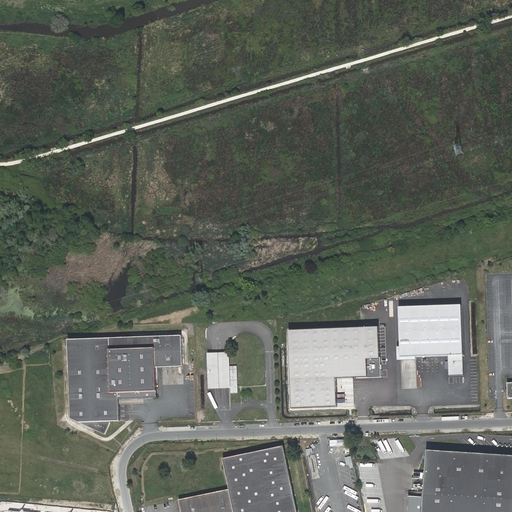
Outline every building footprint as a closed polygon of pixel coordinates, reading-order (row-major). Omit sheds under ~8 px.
[(464,376),(461,306),(399,308),(401,358),(448,356),(449,376),(464,376)] [(379,328),(290,330),(292,409),(338,408),(337,378),(380,376),(379,328)] [(157,392),(156,368),(183,367),(182,336),(68,340),(70,419),(105,435),(111,423),(111,422),(120,421),(119,393),(157,392)] [(230,367),(230,353),(208,354),(209,390),(231,390),(230,367)] [(238,393),(237,366),(230,367),(231,390),(231,394),(238,393)] [(296,511),(281,446),(221,460),(227,490),(178,499),(181,511),(296,511)] [(511,511),(511,456),(427,451),(425,479),(413,478),(412,489),(418,489),(418,496),(424,496),(422,511),(511,511)] [(350,457),(337,460),(341,477),(350,475),(348,466),(352,466),(350,457)]
